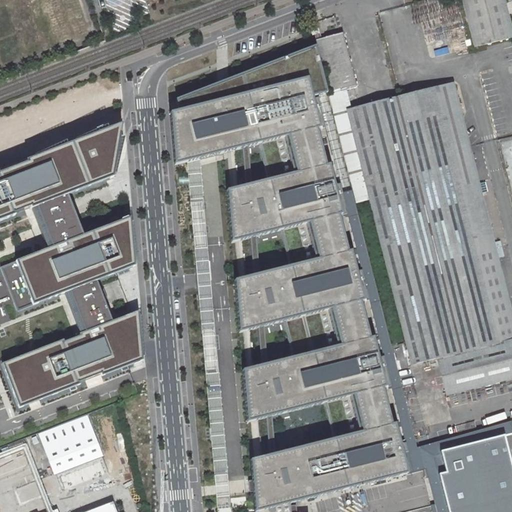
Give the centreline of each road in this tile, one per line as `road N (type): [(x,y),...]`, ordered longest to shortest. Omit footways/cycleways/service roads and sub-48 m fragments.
road 1 (residential): [(162,283),(180,511)]
road 2 (residential): [(147,85),(160,65),(332,0)]
road 3 (residential): [(162,283),(147,85)]
